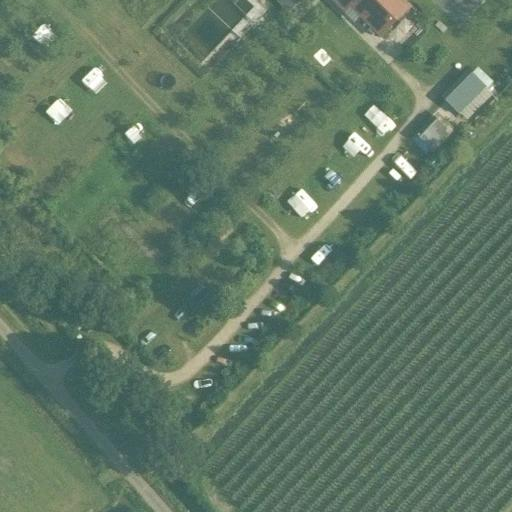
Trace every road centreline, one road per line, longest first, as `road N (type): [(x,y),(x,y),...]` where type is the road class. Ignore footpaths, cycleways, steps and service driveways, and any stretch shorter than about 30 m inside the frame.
road 1 (track): [(49,382),(90,354),(181,376),(424,114)]
road 2 (track): [(294,251),(48,0)]
road 3 (unclassified): [(0,326),(164,511)]
